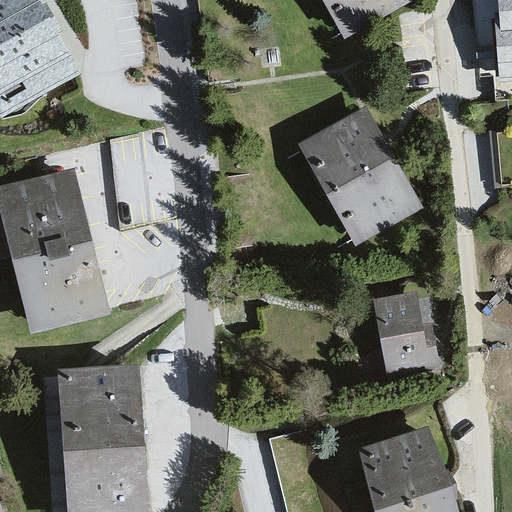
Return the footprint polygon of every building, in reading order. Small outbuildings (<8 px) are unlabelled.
[(35,0),(0,0),(0,102),(5,110),(75,71),(35,0)] [(325,0),(345,34),(406,0),(325,0)] [(511,0),(500,0),(503,19),(496,19),(501,78),(511,77),(511,0)] [(367,111),(304,145),(355,239),(418,205),(367,111)] [(511,129),(492,130),(494,180),(511,179),(511,129)] [(72,174),(3,190),(36,326),(105,310),(72,174)] [(414,294),(377,301),(390,374),(438,366),(430,325),(420,327),(414,294)] [(66,373),(73,511),(143,511),(135,369),(66,373)] [(453,511),(426,430),(366,450),(386,511),(453,511)]
